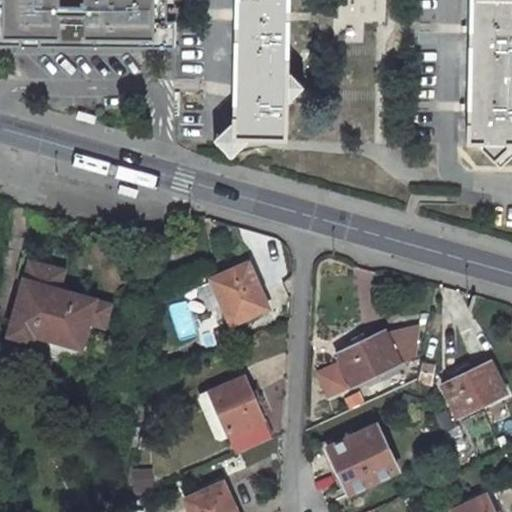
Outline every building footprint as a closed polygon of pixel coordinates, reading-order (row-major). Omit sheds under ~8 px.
[(0,0),(0,44),(172,46),(172,0),(0,0)] [(287,0),(235,0),(233,123),(232,139),(248,139),(284,140),(285,101),(286,73),(287,0)] [(386,24),(386,0),(344,0),(345,24),(386,24)] [(511,0),(469,0),(466,143),(475,143),(492,161),(509,146),(511,144),(511,0)] [(302,87),(288,73),(286,73),(285,101),(287,101),(302,87)] [(232,139),(233,123),(231,123),(213,139),(230,158),(248,141),(248,139),(232,139)] [(498,167),(511,154),(511,144),(509,146),(492,161),(498,167)] [(73,377),(89,322),(106,327),(112,305),(59,289),(65,268),(29,260),(1,366),(23,372),(26,363),(73,377)] [(248,265),(211,280),(230,326),(268,309),(248,265)] [(170,304),(179,340),(197,335),(187,299),(170,304)] [(343,344),(346,349),(336,354),(352,388),(400,366),(385,332),(363,342),(360,336),(343,344)] [(505,397),(490,364),(467,374),(465,368),(448,376),(450,382),(442,386),(457,419),(505,397)] [(257,392),(251,394),(244,377),(210,392),(228,434),(262,420),(261,417),(266,414),(257,392)] [(398,473),(377,426),(329,449),(349,494),(398,473)] [(349,494),(329,449),(323,452),(339,492),(333,494),(336,501),(349,494)] [(223,483),(185,499),(190,511),(237,511),(236,510),(235,511),(223,483)] [(493,511),(486,497),(454,511),(493,511)]
